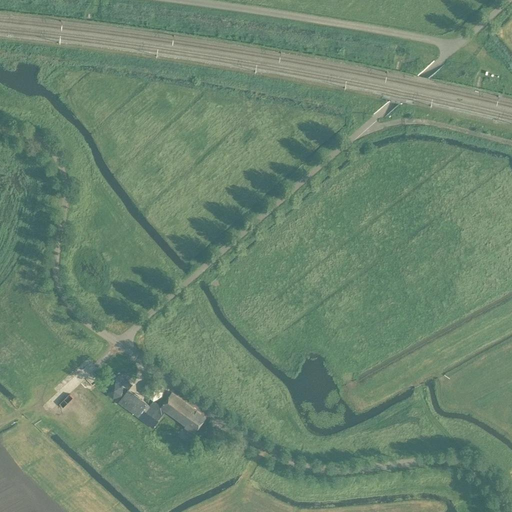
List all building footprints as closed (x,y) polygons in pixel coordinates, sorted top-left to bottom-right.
[(23,380),(18,384),(24,390),(13,401),(20,409),(36,394),(23,380)] [(95,414),(104,404),(92,393),(90,395),(78,384),(64,399),(68,402),(57,415),(72,429),(69,433),(79,442),(100,420),(95,414)] [(153,428),(158,421),(145,411),(149,405),(128,390),(119,403),(153,428)] [(206,417),(171,392),(161,407),(185,425),(184,427),(193,434),(196,430),(206,417)] [(46,413),(35,425),(43,432),(54,420),(46,413)]
